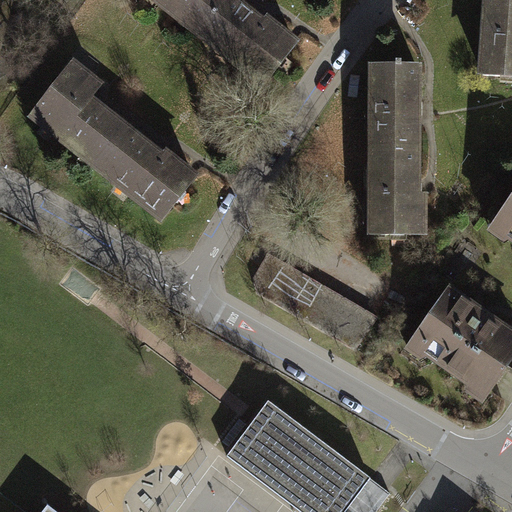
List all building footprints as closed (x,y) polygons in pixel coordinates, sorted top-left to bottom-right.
[(142,0),(267,88),(300,41),(242,0),(142,0)] [(511,82),(511,0),(485,0),(483,82),(511,82)] [(76,63),(31,123),(169,226),(204,180),(99,102),(110,88),(76,63)] [(369,68),(370,241),(427,241),(426,68),(369,68)] [(511,249),(511,206),(492,236),(511,249)] [(364,349),(382,314),(271,255),(252,290),(364,349)] [(484,399),(511,355),(511,334),(480,314),(444,291),(407,349),(484,399)] [(229,456),(228,457),(300,511),(378,511),(391,495),(387,492),(379,486),(371,480),(269,403),(229,456)] [(246,425),(240,420),(223,442),(229,447),(246,425)]
